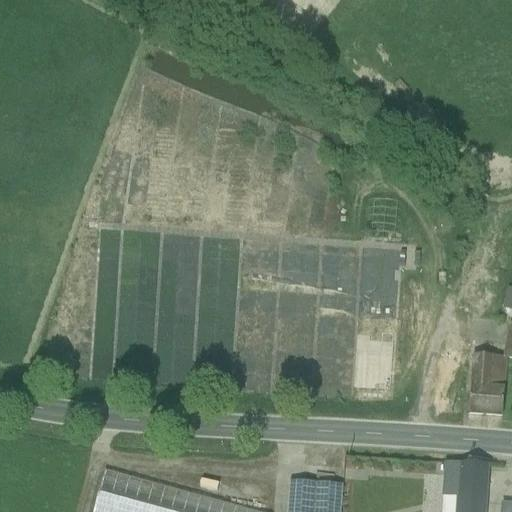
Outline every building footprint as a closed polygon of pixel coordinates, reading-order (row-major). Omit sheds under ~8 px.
[(511,320),(508,319),(498,359),(506,360),(511,360),(511,320)] [(498,359),(473,357),(471,388),(503,390),(506,360),(498,359)] [(503,390),(471,388),(468,416),(501,418),(503,390)] [(459,467),(446,466),(444,498),(457,499),(457,496),(459,467)] [(487,468),(459,467),(457,496),(485,498),(487,468)] [(249,511),(104,472),(92,511),(249,511)] [(436,511),(438,479),(345,473),(342,511),(436,511)] [(340,511),(343,490),(288,484),(285,511),(340,511)] [(484,511),(485,498),(457,496),(457,499),(456,510),(443,509),(442,511),(484,511)]
